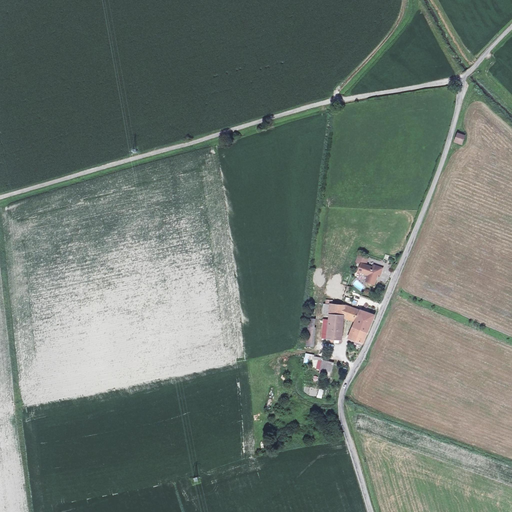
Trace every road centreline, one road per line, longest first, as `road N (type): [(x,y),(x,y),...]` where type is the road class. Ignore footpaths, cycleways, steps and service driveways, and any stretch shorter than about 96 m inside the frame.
road 1 (unclassified): [(0,198),(334,100),(462,77)]
road 2 (unclassified): [(371,511),(339,403),(433,188),(462,77)]
road 3 (track): [(406,0),(396,25),(334,100)]
